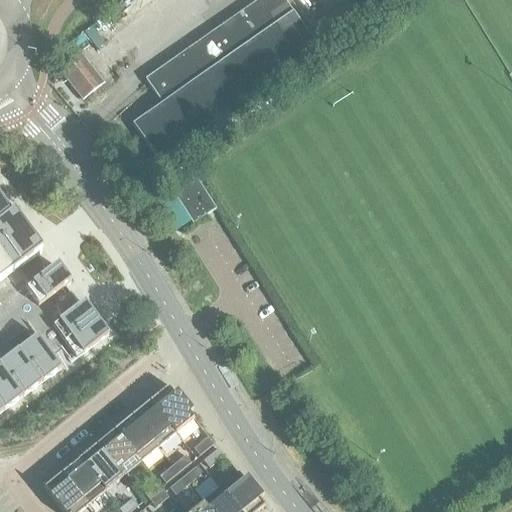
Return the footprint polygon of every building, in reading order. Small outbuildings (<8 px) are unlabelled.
[(162,168),(322,55),(318,49),(283,0),(261,0),(146,81),(149,87),(162,105),(133,126),(162,168)] [(103,85),(79,55),(58,71),(82,101),(103,85)] [(159,170),(154,163),(141,172),(122,145),(112,152),(136,187),(159,170)] [(216,210),(193,174),(192,173),(175,184),(177,187),(171,191),(192,226),(216,210)] [(0,206),(0,283),(17,271),(40,255),(11,216),(8,218),(0,206)] [(55,269),(29,288),(42,306),(65,289),(68,287),(55,269)] [(0,386),(4,383),(24,369),(44,354),(45,355),(60,344),(66,340),(55,325),(78,308),(72,299),(65,289),(42,306),(29,288),(17,271),(0,283),(0,386)] [(78,308),(55,325),(66,340),(67,341),(94,322),(82,306),(78,308)] [(66,340),(60,344),(73,362),(106,339),(94,322),(67,341),(66,340)] [(44,354),(24,369),(37,387),(58,372),(45,355),(44,354)] [(24,369),(4,383),(18,401),(37,387),(24,369)] [(4,383),(0,386),(0,413),(18,401),(4,383)] [(167,388),(149,403),(176,436),(194,421),(189,415),(192,412),(176,392),(173,395),(167,388)] [(149,403),(131,417),(158,450),(176,436),(149,403)] [(131,417),(114,432),(140,465),(158,450),(131,417)] [(140,465),(114,432),(96,446),(123,479),(140,465)] [(214,446),(207,438),(193,450),(199,458),(214,446)] [(123,479),(96,446),(78,461),(105,494),(123,479)] [(209,470),(223,458),(217,450),(203,462),(209,470)] [(172,467),(178,475),(191,464),(185,457),(172,467)] [(78,461),(61,475),(87,508),(105,494),(78,461)] [(172,467),(159,478),(165,485),(178,475),(172,467)] [(201,476),(195,469),(182,479),(188,487),(201,476)] [(246,478),(243,481),(238,474),(219,489),(237,511),(258,511),(264,507),(259,500),(263,498),(246,478)] [(82,511),(87,508),(61,475),(43,489),(42,490),(60,511),(82,511)] [(175,497),(188,487),(182,479),(169,490),(175,497)] [(149,502),(162,491),(156,484),(143,495),(149,502)] [(237,511),(219,489),(202,504),(208,511),(237,511)] [(162,491),(149,502),(155,509),(168,499),(162,491)] [(119,511),(120,511),(132,511),(138,508),(132,500),(119,511)]
